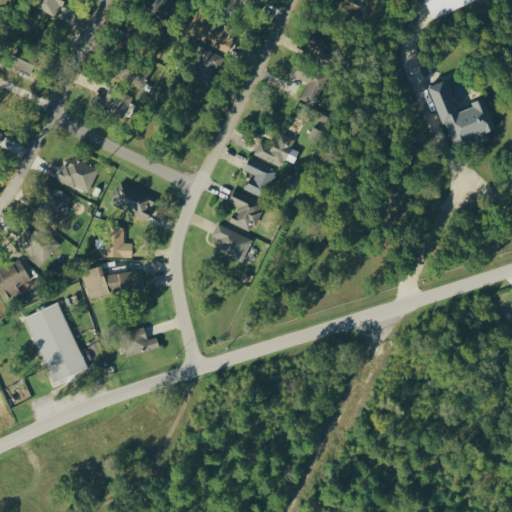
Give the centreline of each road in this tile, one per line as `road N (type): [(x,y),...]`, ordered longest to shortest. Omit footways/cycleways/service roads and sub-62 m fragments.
road 1 (residential): [(0,446),(198,367),(511,269)]
road 2 (residential): [(198,367),(177,271),(179,232),(293,0)]
road 3 (residential): [(0,205),(16,187),(103,0)]
road 4 (track): [(287,511),(392,311)]
road 5 (residential): [(51,114),(201,188)]
